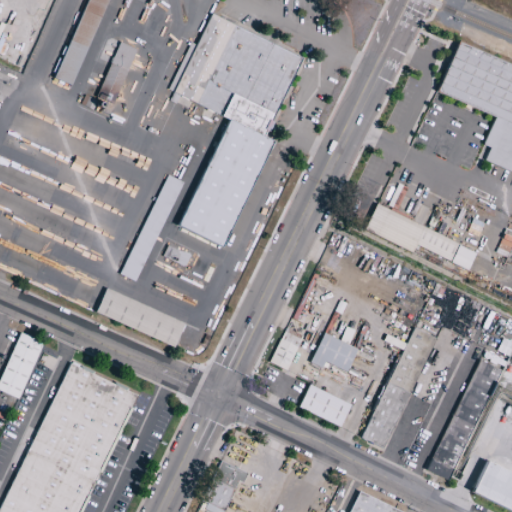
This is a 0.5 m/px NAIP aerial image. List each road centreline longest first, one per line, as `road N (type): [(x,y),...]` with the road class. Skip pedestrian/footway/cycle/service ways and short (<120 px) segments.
road 1 (tertiary): [(163,511),(407,0)]
road 2 (residential): [(445,511),(0,301)]
